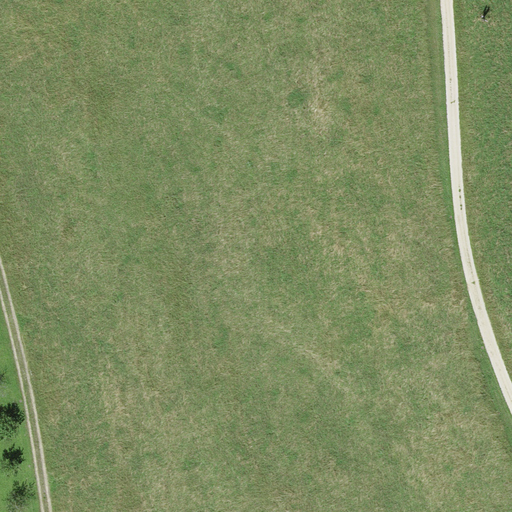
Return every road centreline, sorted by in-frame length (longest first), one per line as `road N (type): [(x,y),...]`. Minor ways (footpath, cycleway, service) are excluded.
road 1 (track): [(448,0),(461,220),(488,344),(511,402)]
road 2 (track): [(0,276),(45,511)]
